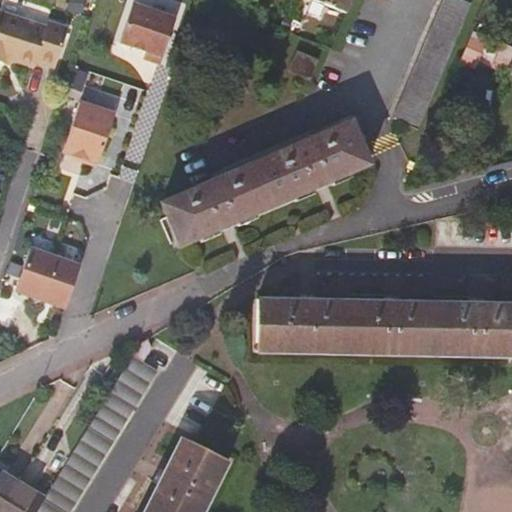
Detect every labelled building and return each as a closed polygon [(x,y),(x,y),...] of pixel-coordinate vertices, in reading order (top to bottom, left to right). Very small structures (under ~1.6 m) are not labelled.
[(310,0),(343,12),(347,0),(310,0)] [(442,0),(393,114),(418,125),(471,1),(469,0),(442,0)] [(111,44),(137,55),(134,61),(150,68),(168,24),(127,6),(111,44)] [(47,28),(0,12),(0,62),(3,63),(5,58),(33,68),(35,64),(53,71),(67,30),(48,24),(47,28)] [(510,51),(498,46),(488,69),(500,74),(510,51)] [(308,79),(316,59),(296,52),(289,71),(308,79)] [(76,106),(60,156),(95,168),(111,118),(76,106)] [(369,158),(350,117),(163,199),(181,240),(369,158)] [(54,260),(28,252),(13,294),(39,303),(54,260)] [(79,269),(54,260),(39,303),(63,311),(79,269)] [(395,311),(299,312),(289,312),(254,313),(254,367),(511,365),(511,310),(485,311),(395,311)] [(69,511),(163,361),(149,352),(158,338),(154,330),(151,332),(147,334),(133,356),(47,496),(36,511),(69,511)] [(199,511),(225,461),(175,437),(156,476),(138,511),(199,511)] [(0,511),(36,511),(47,496),(0,465),(0,511)]
